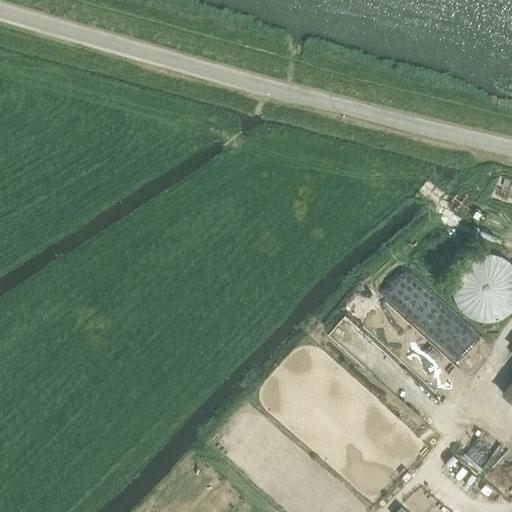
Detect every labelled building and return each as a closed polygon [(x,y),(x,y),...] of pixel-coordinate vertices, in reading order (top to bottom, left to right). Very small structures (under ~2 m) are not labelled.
[(502,318),(509,313),(511,310),(511,263),(509,260),(502,255),(493,253),(484,253),(476,254),(468,258),(463,261),(460,265),(456,272),(453,280),(452,288),(453,296),(457,304),(462,311),(469,317),(476,320),(486,323),(495,320),(502,318)] [(414,267),(373,317),(422,357),(441,334),(417,314),(438,288),(414,267)] [(372,338),(379,330),(352,305),(334,325),(352,341),(362,329),(372,338)] [(511,346),(511,378),(502,393),(511,401),(511,346)] [(319,488),(302,510),(304,511),(360,511),(374,496),(332,463),(323,474),(319,471),(311,482),(319,488)] [(479,482),(492,492),(503,477),(490,467),(479,482)] [(426,477),(418,486),(434,499),(442,490),(426,477)]
